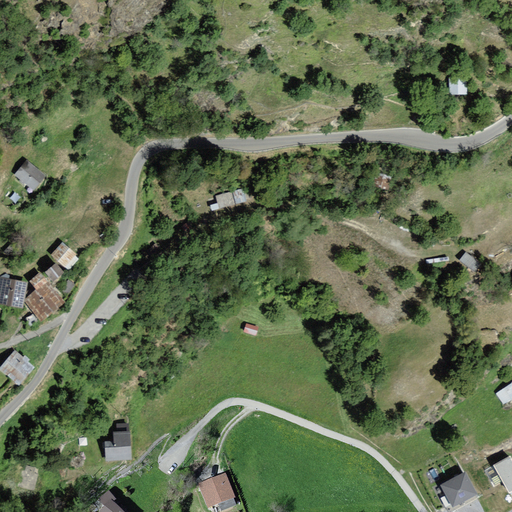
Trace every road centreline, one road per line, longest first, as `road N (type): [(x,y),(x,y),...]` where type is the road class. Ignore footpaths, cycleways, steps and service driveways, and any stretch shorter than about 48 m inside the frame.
road 1 (tertiary): [(511,118),(459,144),(385,134),(148,149),(124,229),(39,378),(0,417)]
road 2 (track): [(178,242),(199,225),(278,211),(324,218),(436,259)]
